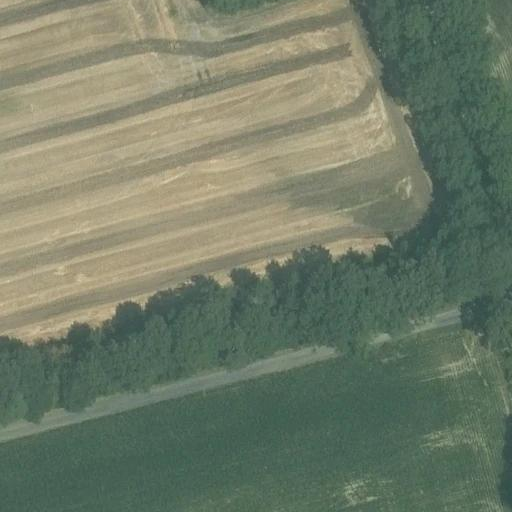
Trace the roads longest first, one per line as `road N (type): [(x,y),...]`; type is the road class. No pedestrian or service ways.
road 1 (track): [(511,302),(0,440)]
road 2 (track): [(405,0),(511,290)]
